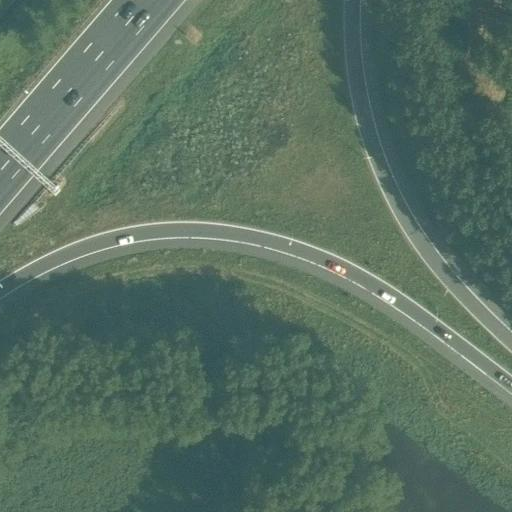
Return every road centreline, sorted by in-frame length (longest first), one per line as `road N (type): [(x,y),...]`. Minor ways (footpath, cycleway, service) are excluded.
road 1 (motorway): [(0,288),(104,240),(175,230),(239,234),(353,273),(511,386)]
road 2 (motorway): [(511,343),(437,267),(388,189),(358,98),(350,0)]
road 3 (motorway): [(0,170),(147,0)]
